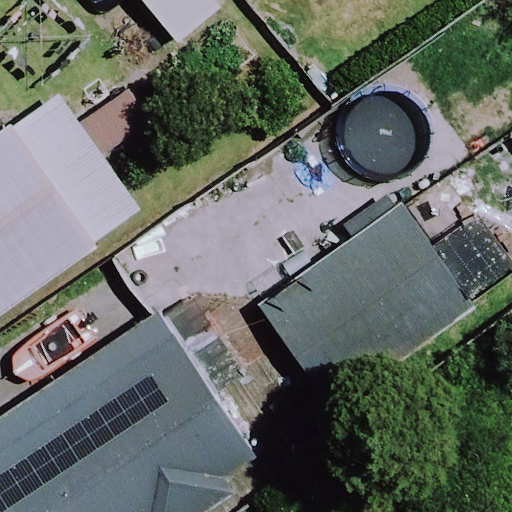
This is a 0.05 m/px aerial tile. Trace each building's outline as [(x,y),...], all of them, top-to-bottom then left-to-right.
[(214,7),(208,0),(141,0),(174,40),(214,7)] [(0,308),(137,213),(55,94),(0,132),(0,308)] [(511,169),(509,166),(467,201),(511,254),(511,169)] [(293,354),(326,410),(472,307),(399,205),(258,305),(293,354)] [(199,511),(267,464),(223,404),(159,313),(0,426),(0,511),(199,511)]
